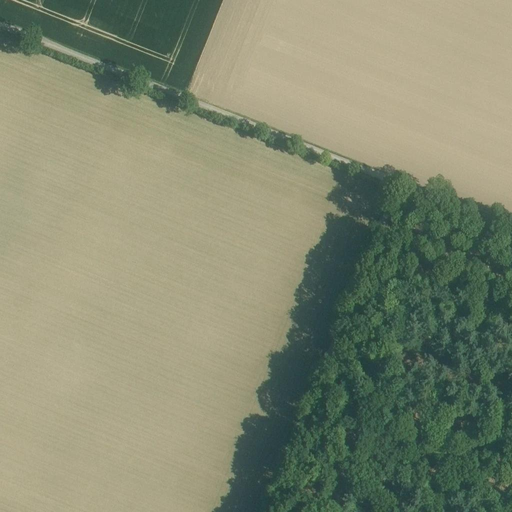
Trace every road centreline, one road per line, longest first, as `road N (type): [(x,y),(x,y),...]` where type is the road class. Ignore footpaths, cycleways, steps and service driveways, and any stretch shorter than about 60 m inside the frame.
road 1 (track): [(511,225),(0,23)]
road 2 (track): [(271,511),(398,179)]
